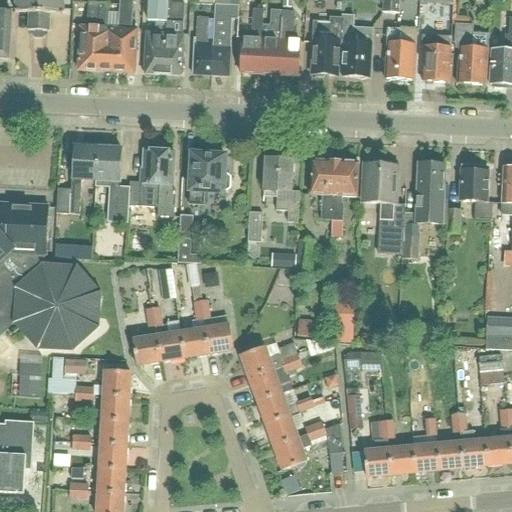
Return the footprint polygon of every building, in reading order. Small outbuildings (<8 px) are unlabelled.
[(16,0),(16,14),(29,14),(28,32),(50,33),(50,16),(64,16),(64,0),(16,0)] [(120,0),(118,30),(119,30),(116,74),(135,75),(138,31),(132,31),(134,0),(120,0)] [(145,76),(163,77),(168,3),(167,0),(149,0),(149,20),(157,20),(156,34),(147,34),(145,76)] [(400,0),(383,0),(383,14),(399,15),(400,0)] [(88,3),(86,28),(81,28),(78,72),(100,73),(102,29),(99,29),(101,4),(88,3)] [(168,3),(163,77),(182,78),(186,4),(168,3)] [(109,4),(101,4),(99,29),(102,29),(100,73),(116,74),(119,30),(118,30),(107,29),(108,15),(109,4)] [(230,78),(232,41),(233,20),(238,20),(238,7),(216,6),(214,40),(212,77),(230,78)] [(240,75),(261,76),(263,40),(261,40),(263,9),(252,9),(251,32),(242,31),(240,75)] [(261,76),(278,77),(282,10),(270,9),(269,41),(263,40),(261,76)] [(282,10),(278,77),(299,78),(301,42),(288,42),(288,33),(290,33),(291,10),(282,10)] [(0,60),(9,61),(12,13),(0,12),(0,60)] [(342,17),(341,26),(340,45),(344,45),(342,79),(354,79),(361,82),(367,80),(370,80),(372,45),(371,45),(372,28),(351,27),(352,17),(342,17)] [(194,76),(212,77),(214,40),(208,40),(209,19),(197,18),(194,76)] [(504,53),(498,52),(492,52),(490,86),(492,86),(495,89),(502,90),(506,87),(511,87),(511,18),(510,18),(508,38),(506,38),(504,53)] [(332,42),(318,42),(313,41),(311,76),(314,76),(317,80),(323,80),(326,78),(338,78),(340,45),(341,26),(329,26),(328,36),(332,40),(332,42)] [(456,27),(455,38),(455,45),(459,46),(457,85),(486,87),(489,37),(473,36),(473,28),(456,27)] [(414,83),(416,47),(397,46),(397,32),(387,31),(384,81),(414,83)] [(450,49),(445,49),(435,48),(436,39),(422,38),(421,48),(424,48),(422,83),(449,85),(450,49)] [(82,181),(97,181),(99,148),(87,147),(85,149),(74,149),(72,192),(60,191),(58,218),(79,218),(82,181)] [(130,186),(121,186),(123,151),(111,151),(110,149),(99,148),(97,181),(111,182),(109,221),(129,222),(130,186)] [(142,169),(141,179),(141,183),(131,183),(131,205),(140,206),(140,201),(160,202),(159,216),(175,217),(177,192),(174,192),(175,189),(175,182),(172,182),(173,154),(161,153),(159,151),(151,151),(149,153),(146,153),(145,170),(142,169)] [(231,179),(225,172),(226,158),(223,158),(220,155),(212,154),(210,157),(192,156),(189,207),(198,207),(203,208),(204,193),(225,195),(231,190),(231,179)] [(299,193),(292,193),(294,163),(280,162),(280,158),(268,157),(268,161),(265,161),(263,198),(272,198),(277,199),(279,209),(290,210),(289,224),(298,224),(299,193)] [(331,222),(335,164),(326,164),(324,161),(317,160),(313,163),(311,163),(309,197),(328,199),(328,205),(321,205),(320,222),(331,222)] [(337,199),(350,199),(357,200),(359,165),(357,165),(354,162),(348,162),(344,164),(335,164),(331,222),(331,239),(341,239),(341,222),(342,206),(337,205),(337,199)] [(404,207),(401,207),(395,207),(397,168),(382,167),(379,163),(372,163),(368,166),(365,166),(363,206),(378,207),(377,222),(382,223),(382,230),(388,231),(387,249),(400,249),(401,232),(403,232),(404,207)] [(443,188),(445,167),(418,165),(415,225),(446,227),(448,189),(443,188)] [(492,205),(487,205),(489,173),(478,172),(479,169),(461,168),(459,205),(481,206),(481,221),(492,221),(492,205)] [(511,170),(508,170),(505,172),(503,172),(500,217),(511,217),(511,241),(511,253),(511,170)] [(0,336),(12,326),(18,326),(38,352),(42,349),(74,354),(75,349),(101,330),(98,326),(102,294),(97,293),(77,267),(73,270),(46,266),(46,256),(47,257),(50,209),(0,206),(0,336)] [(460,235),(461,211),(449,210),(448,234),(460,235)] [(263,214),(250,213),(248,243),(261,244),(263,214)] [(181,215),(178,265),(191,266),(194,216),(181,215)] [(418,259),(419,226),(404,226),(403,258),(418,259)] [(298,242),(295,280),(311,281),(314,243),(298,242)] [(196,322),(204,321),(201,302),(203,301),(199,275),(190,277),(195,302),(193,303),(196,322)] [(208,301),(203,301),(201,302),(204,321),(211,319),(208,301)] [(153,309),(162,364),(186,360),(182,335),(170,336),(168,325),(163,326),(160,308),(153,309)] [(147,331),(132,333),(137,368),(162,364),(153,309),(146,310),(149,328),(146,329),(147,331)] [(358,345),(356,313),(336,314),(338,346),(358,345)] [(303,322),(300,339),(314,341),(312,357),(322,359),(327,325),(303,322)] [(511,351),(511,322),(488,322),(488,351),(511,351)] [(206,331),(210,356),(234,353),(231,327),(206,331)] [(182,335),(186,360),(210,356),(206,331),(182,335)] [(283,368),(299,362),(293,345),(277,350),(279,355),(269,359),(265,349),(240,358),(249,381),(273,372),(273,371),(283,368)] [(76,395),(94,395),(94,388),(76,387),(77,378),(63,377),(63,360),(53,359),(52,380),(49,380),(48,394),(76,395)] [(348,361),(349,374),(386,372),(385,360),(348,361)] [(285,375),(302,369),(299,362),(283,368),(285,375)] [(88,364),(68,365),(69,374),(88,373),(88,364)] [(20,367),(18,400),(40,401),(42,368),(20,367)] [(485,393),(509,392),(508,371),(484,373),(485,393)] [(105,372),(104,397),(130,399),(132,374),(105,372)] [(249,381),(257,404),(282,395),(273,372),(249,381)] [(93,403),(94,395),(76,395),(75,402),(93,403)] [(290,417),(314,409),(326,404),(324,399),(312,403),(311,401),(287,409),(282,395),(257,404),(265,427),(290,417)] [(102,421),(129,423),(130,399),(104,397),(102,421)] [(501,429),(509,429),(507,411),(500,411),(501,429)] [(461,444),(463,470),(487,468),(485,442),(476,443),(475,431),(467,432),(465,415),(458,416),(460,434),(461,444)] [(452,435),(460,434),(458,416),(451,417),(452,435)] [(290,417),(265,427),(274,449),(298,440),(290,417)] [(425,421),(427,438),(437,437),(435,420),(425,421)] [(102,421),(101,446),(127,447),(129,423),(102,421)] [(380,424),(381,434),(394,433),(393,422),(380,424)] [(0,495),(24,497),(26,472),(31,472),(34,425),(31,424),(5,423),(5,427),(0,426),(0,495)] [(322,425),(314,428),(318,441),(327,437),(325,432),(322,425)] [(339,426),(325,432),(327,437),(330,457),(343,455),(339,426)] [(311,443),(318,441),(314,428),(306,430),(308,437),(310,443),(311,443)] [(394,433),(381,434),(382,444),(395,443),(394,433)] [(73,436),(73,443),(91,445),(92,437),(73,436)] [(298,440),(274,449),(282,473),(307,464),(302,452),(312,448),(311,443),(310,443),(308,437),(298,440)] [(509,440),(485,442),(487,468),(511,466),(509,440)] [(91,452),(91,445),(73,443),(72,451),(91,452)] [(463,470),(461,444),(437,446),(439,473),(463,470)] [(100,470),(126,471),(127,447),(101,446),(100,470)] [(437,446),(412,448),(415,475),(439,473),(437,446)] [(412,448),(388,451),(391,477),(415,475),(412,448)] [(391,477),(388,451),(364,453),(366,479),(391,477)] [(100,470),(98,494),(125,496),(126,471),(100,470)] [(56,491),(55,511),(60,511),(66,511),(67,492),(56,491)] [(123,511),(125,496),(98,494),(97,511),(123,511)]
